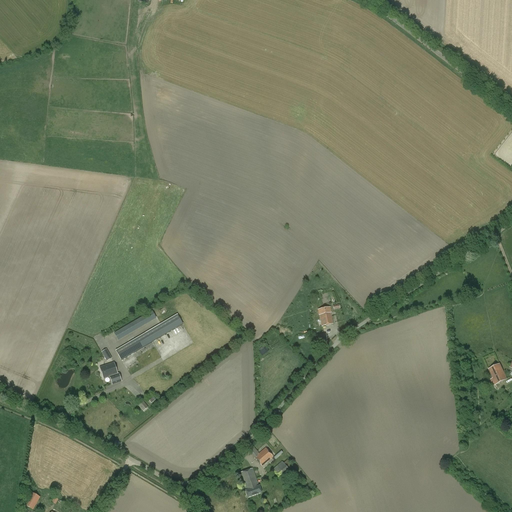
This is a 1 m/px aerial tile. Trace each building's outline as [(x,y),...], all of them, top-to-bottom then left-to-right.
[(322,326),(332,324),(330,313),(331,313),(330,307),(318,310),(319,316),(320,316),(322,326)] [(152,311),(114,333),(118,341),(156,319),(152,311)] [(121,361),(182,325),(177,315),(115,351),(116,351),(121,361)] [(317,343),(327,342),(326,334),(316,335),(317,343)] [(107,362),(112,359),(106,350),(101,353),(107,362)] [(112,385),(121,382),(119,374),(117,374),(114,363),(100,368),(104,379),(110,377),(112,385)] [(493,386),(507,380),(500,364),(488,370),(493,379),(490,380),(493,386)] [(140,406),(144,411),(149,407),(145,402),(140,406)] [(265,448),(259,454),(254,458),(265,470),(276,461),(265,448)] [(289,470),(283,464),(282,462),(272,470),(279,479),(289,470)] [(248,498),(261,493),(259,486),(258,486),(252,469),(240,473),(246,491),(245,491),(248,498)] [(33,511),(40,498),(29,492),(22,504),(33,511)]
